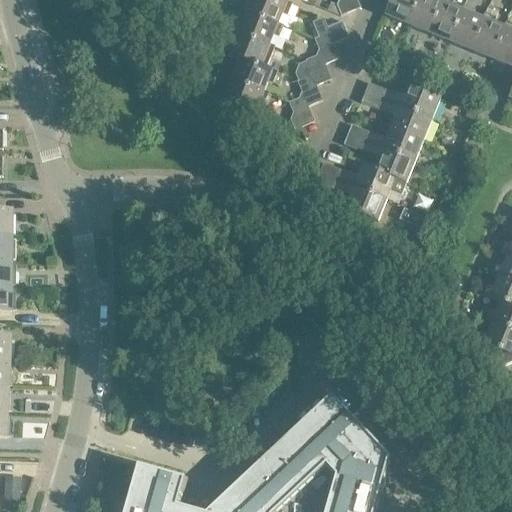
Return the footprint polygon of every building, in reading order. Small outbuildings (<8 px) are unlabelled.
[(274,0),(251,0),(246,13),(278,26),(278,25),(281,27),(285,17),(289,18),(293,7),(274,0)] [(339,0),(340,1),(337,7),(341,18),(361,9),(357,0),(339,0)] [(418,0),(392,0),(385,18),(407,27),(418,0)] [(418,0),(407,27),(429,35),(441,5),(441,4),(431,0),(418,0)] [(441,5),(429,35),(450,44),(462,13),(451,8),(453,3),(444,0),(442,0),(441,3),(441,4),(441,5)] [(463,12),(462,13),(450,44),(471,53),(483,21),(472,17),(474,12),(464,8),(462,12),(463,12)] [(278,26),(246,13),(238,34),(270,47),(272,48),(276,38),(280,39),(285,28),(281,27),(278,25),(278,26)] [(484,21),(483,21),(471,53),(492,61),(505,30),(493,25),(495,21),(485,16),(483,21),(484,21)] [(330,47),(334,45),(349,39),(342,23),(328,29),(324,20),(313,24),(320,39),(325,36),(330,47)] [(505,30),(492,61),(511,69),(511,27),(506,25),(504,29),(505,30)] [(270,47),(238,34),(229,56),(240,60),(241,61),(241,60),(261,68),(268,70),(276,49),(272,48),(270,47)] [(325,36),(320,39),(315,41),(319,52),(316,58),(321,68),(325,66),(340,60),(334,45),(330,47),(325,36)] [(321,68),(316,58),(306,62),(307,65),(300,67),(297,76),(299,82),(308,78),(313,89),(317,87),(332,81),(325,66),(321,68)] [(241,61),(240,60),(232,81),(264,94),(264,93),(266,94),(270,85),(274,86),(279,75),(268,70),(261,68),(241,60),(241,61)] [(308,78),(299,82),(298,83),(302,93),(299,100),(304,110),(308,108),(323,102),(317,87),(313,89),(308,78)] [(264,94),(232,81),(223,103),(257,117),(261,106),(265,108),(270,96),(266,94),(264,93),(264,94)] [(403,99),(388,93),(369,85),(365,94),(383,102),(432,122),(440,101),(408,88),(403,99)] [(383,102),(365,94),(361,104),(396,119),(391,130),(423,143),(432,122),(383,102)] [(304,110),(299,100),(289,104),(294,115),(290,122),(294,132),(315,123),(308,108),(304,110)] [(370,135),(366,144),(415,164),(423,143),(391,130),(386,142),(370,135)] [(415,164),(366,144),(362,154),(378,161),(374,171),(375,172),(395,180),(396,181),(395,181),(406,185),(415,164)] [(358,179),(341,173),(338,182),(386,201),(395,180),(375,172),(374,171),(363,167),(358,179)] [(386,201),(338,182),(334,192),(350,198),(346,210),(378,223),(386,201)] [(0,236),(13,237),(16,237),(16,225),(13,225),(13,213),(1,213),(1,199),(0,199),(0,236)] [(13,237),(0,236),(0,262),(12,262),(16,262),(16,250),(13,250),(13,237)] [(511,247),(505,245),(501,255),(507,257),(508,257),(511,258),(511,247)] [(511,258),(508,257),(504,269),(497,266),(493,276),(499,278),(500,278),(511,283),(511,258)] [(12,262),(0,262),(0,287),(12,288),(12,287),(16,287),(16,275),(12,275),(12,262)] [(511,283),(500,278),(495,290),(488,287),(484,297),(501,304),(502,303),(502,304),(511,307),(511,283)] [(12,288),(0,287),(0,313),(12,314),(12,313),(15,313),(15,300),(12,300),(12,288)] [(511,307),(502,304),(497,316),(491,313),(487,323),(493,325),(511,332),(511,307)] [(0,324),(0,361),(15,362),(17,362),(18,350),(15,350),(15,339),(4,339),(4,324),(0,324)] [(511,332),(493,325),(488,337),(483,334),(479,344),(484,347),(478,361),(503,371),(511,367),(511,332)] [(15,362),(0,361),(0,388),(14,388),(17,388),(17,376),(14,376),(15,362)] [(354,384),(363,376),(353,365),(344,373),(354,384)] [(0,388),(0,412),(13,413),(15,413),(16,401),(13,401),(14,388),(0,388)] [(185,482),(138,468),(125,511),(278,511),(326,467),(336,479),(326,511),(373,511),(383,479),(389,460),(383,455),(347,416),(332,399),(234,491),(233,490),(231,492),(232,492),(224,500),(224,499),(220,502),(221,503),(218,505),(210,511),(188,511),(177,508),(185,482)] [(13,413),(0,412),(0,441),(12,442),(12,438),(14,438),(15,425),(12,425),(13,413)] [(7,480),(6,502),(18,503),(19,481),(7,480)]
